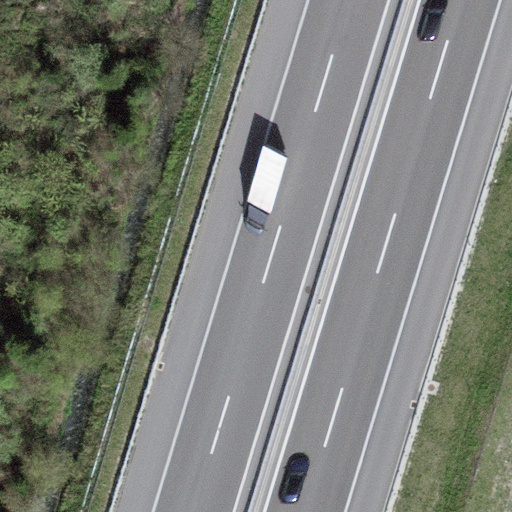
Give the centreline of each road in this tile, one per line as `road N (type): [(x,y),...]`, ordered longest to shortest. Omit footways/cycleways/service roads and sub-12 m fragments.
road 1 (motorway): [(349,0),(193,511)]
road 2 (motorway): [(305,511),(460,0)]
